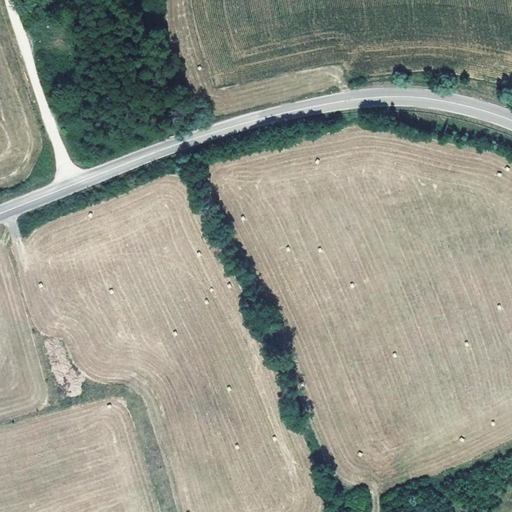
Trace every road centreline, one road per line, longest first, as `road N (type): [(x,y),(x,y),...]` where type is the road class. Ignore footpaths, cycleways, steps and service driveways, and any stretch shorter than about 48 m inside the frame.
road 1 (tertiary): [(511,120),(439,99),(342,100),(190,138),(0,212)]
road 2 (track): [(68,185),(10,0)]
